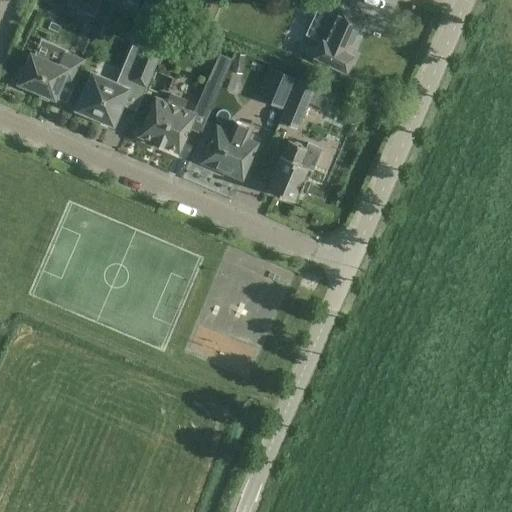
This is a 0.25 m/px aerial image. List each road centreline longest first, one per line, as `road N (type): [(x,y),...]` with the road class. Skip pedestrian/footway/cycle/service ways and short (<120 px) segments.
road 1 (residential): [(349,267),(0,119)]
road 2 (tertiary): [(349,267),(466,0)]
road 3 (tertiary): [(243,511),(349,267)]
